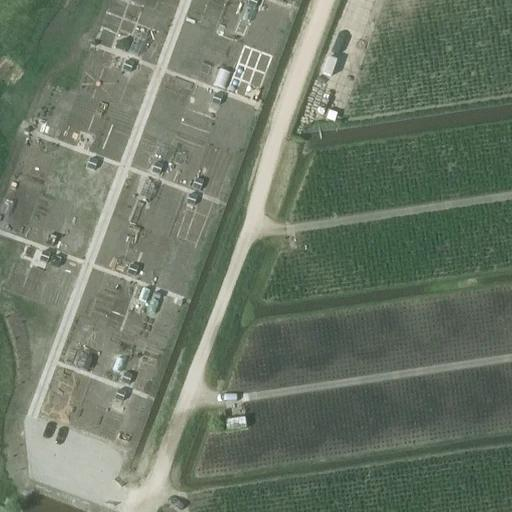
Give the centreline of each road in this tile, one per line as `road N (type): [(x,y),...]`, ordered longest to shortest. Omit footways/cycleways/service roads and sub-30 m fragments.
road 1 (track): [(148,511),(324,0)]
road 2 (track): [(186,0),(31,420)]
road 3 (track): [(150,505),(511,451)]
road 4 (track): [(511,356),(214,401),(189,392)]
road 5 (track): [(252,223),(282,232),(511,197)]
road 6 (track): [(362,0),(320,115)]
